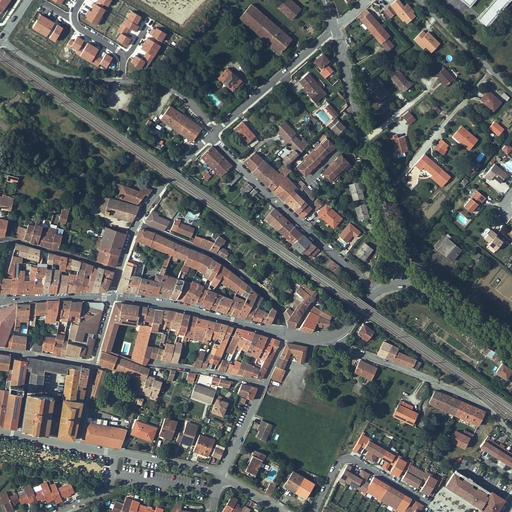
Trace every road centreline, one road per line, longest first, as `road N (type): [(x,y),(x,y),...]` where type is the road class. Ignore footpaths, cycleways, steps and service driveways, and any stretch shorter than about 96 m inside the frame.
road 1 (residential): [(211,136),(377,291)]
road 2 (residential): [(334,334),(345,348),(467,395),(511,432)]
road 3 (residential): [(136,221),(215,253),(281,309),(284,333)]
road 4 (secondary): [(284,333),(110,297)]
road 5 (residential): [(315,511),(337,463),(347,459),(439,511)]
road 6 (residential): [(491,69),(380,195)]
road 7 (residential): [(215,132),(334,27)]
road 8 (residential): [(0,40),(50,72),(122,81)]
road 9 (secondary): [(511,345),(431,290),(403,283)]
road 10 (residential): [(0,240),(117,273)]
